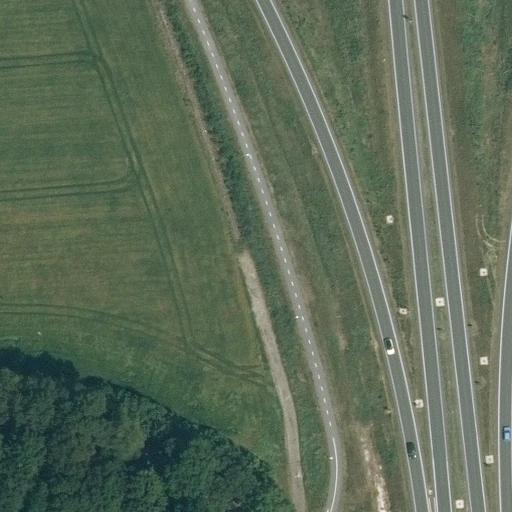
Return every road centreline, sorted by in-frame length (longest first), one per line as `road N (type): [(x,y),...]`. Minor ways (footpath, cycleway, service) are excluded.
road 1 (primary): [(262,0),(364,253),(421,511)]
road 2 (primary): [(397,0),(443,511)]
road 3 (trunk): [(463,389),(421,0)]
road 4 (unclassified): [(228,511),(141,458),(0,420)]
road 5 (primary): [(506,511),(511,300)]
road 6 (primary): [(478,511),(463,389)]
